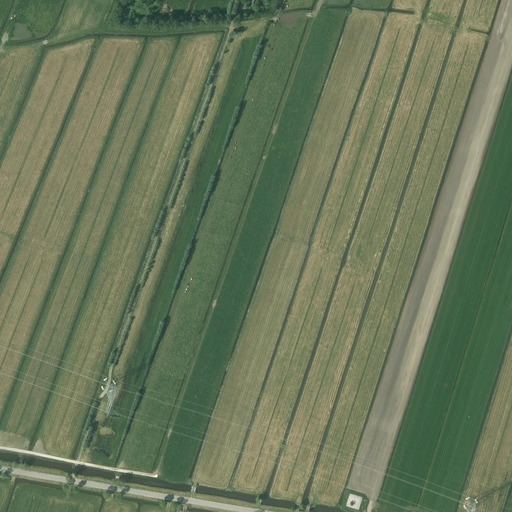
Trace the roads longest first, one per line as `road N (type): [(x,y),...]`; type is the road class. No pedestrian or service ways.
road 1 (track): [(65,497),(239,0)]
road 2 (track): [(316,13),(229,27),(92,30),(0,48)]
road 3 (unclassified): [(255,511),(0,468)]
road 4 (track): [(511,43),(385,14),(316,13),(327,0)]
